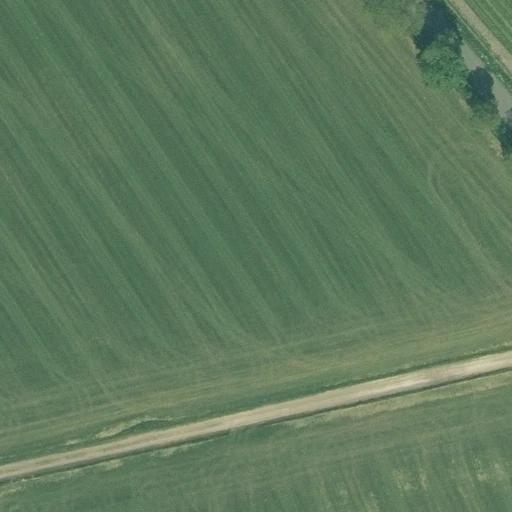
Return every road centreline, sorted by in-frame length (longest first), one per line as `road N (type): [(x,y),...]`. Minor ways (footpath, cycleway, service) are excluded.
road 1 (track): [(511,362),(0,479)]
road 2 (unclassified): [(511,116),(409,0)]
